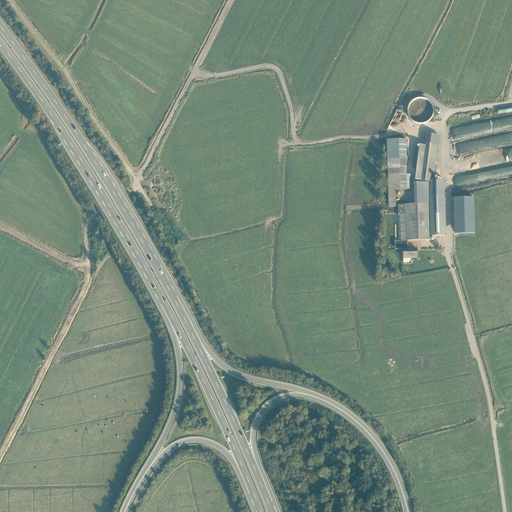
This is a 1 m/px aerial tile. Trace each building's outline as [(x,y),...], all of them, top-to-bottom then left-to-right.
[(409,109),(409,113),(410,116),(412,119),(415,122),(418,123),(422,123),(425,123),(428,121),(431,119),(433,116),(434,112),(434,109),(433,105),(431,102),(428,100),(425,99),(421,98),(417,99),(414,100),(412,103),(410,106),(409,109)] [(388,175),(389,190),(389,208),(396,207),(395,190),(410,189),(409,174),(408,174),(406,140),(387,140),(388,175)] [(436,145),(430,144),(425,143),(425,146),(419,145),(419,148),(415,147),(412,166),(417,167),(415,179),(421,180),(421,181),(425,182),(432,182),(432,176),(434,176),(438,145),(436,145)] [(430,240),(430,236),(447,235),(444,182),(414,183),(415,204),(397,205),(399,241),(395,241),(396,250),(403,249),(404,259),(418,258),(417,249),(408,249),(408,240),(430,240)] [(474,197),(453,198),(455,234),(476,233),(474,197)]
